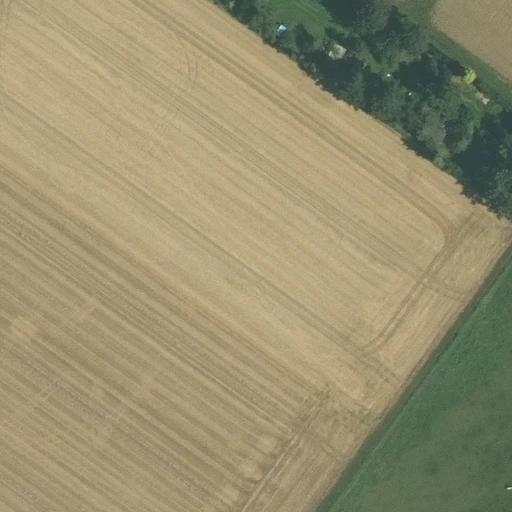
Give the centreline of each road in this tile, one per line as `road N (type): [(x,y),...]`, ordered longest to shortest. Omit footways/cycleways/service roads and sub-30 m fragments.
road 1 (track): [(322,511),(511,250)]
road 2 (track): [(374,0),(511,96)]
